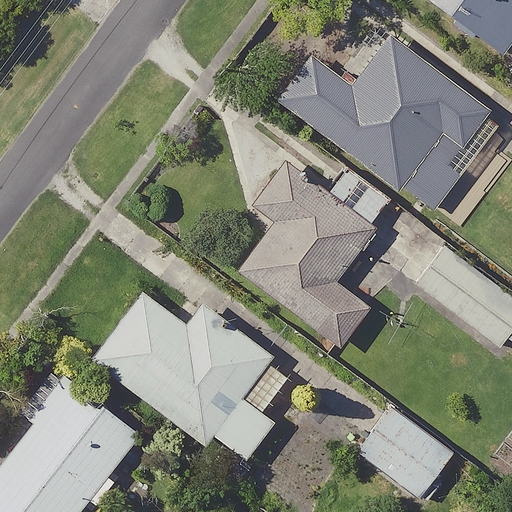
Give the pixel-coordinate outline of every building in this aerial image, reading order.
[(511,0),(430,0),(501,51),(511,36),(511,0)] [(487,104),(386,29),(347,80),(307,50),(273,95),(395,185),(438,129),(458,143),(487,104)] [(280,155),(245,201),(268,218),(233,266),(336,341),(365,302),(331,277),(372,222),(280,155)] [(511,326),(511,293),(442,241),(412,281),(498,345),(511,326)] [(183,320),(138,286),(87,353),(203,440),(269,351),(199,299),(183,320)] [(64,372),(0,455),(0,511),(72,511),(137,429),(64,372)] [(450,451),(387,402),(352,446),(416,495),(450,451)]
